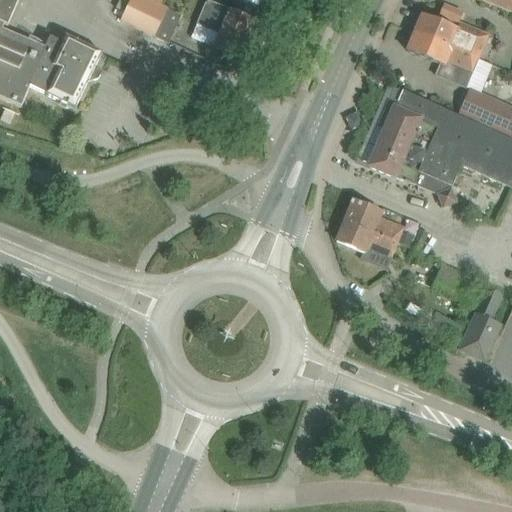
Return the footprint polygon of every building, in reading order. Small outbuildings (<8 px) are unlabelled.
[(102,54),(84,45),(72,40),(69,48),(50,40),(45,50),(2,32),(5,26),(9,25),(19,0),(0,0),(0,98),(21,107),(30,87),(46,95),(45,96),(75,110),(87,84),(99,80),(102,72),(95,69),(102,54)] [(120,0),(116,9),(124,12),(120,21),(168,45),(182,17),(168,10),(169,9),(150,0),(120,0)] [(511,0),(483,0),(483,2),(511,13),(511,0)] [(207,2),(205,7),(197,25),(219,34),(214,48),(239,58),(254,22),(207,2)] [(422,17),(415,35),(477,60),(484,45),(488,36),(460,26),(458,25),(463,15),(444,7),(437,24),(422,17)] [(477,60),(415,35),(408,52),(427,59),(441,65),(437,76),(467,89),(478,61),(477,60)] [(395,109),(393,108),(368,168),(439,197),(443,208),(455,204),(451,192),(461,168),(502,185),(511,189),(511,141),(458,117),(398,90),(398,91),(401,93),(395,109)] [(459,115),(458,117),(511,141),(511,109),(470,91),(459,115)] [(354,202),(345,223),(397,244),(398,240),(402,232),(403,230),(388,223),(387,227),(378,223),(382,214),(354,202)] [(397,244),(345,223),(336,243),(364,255),(367,249),(391,259),(397,244)] [(411,250),(421,254),(429,235),(418,231),(416,237),(411,250)] [(398,240),(397,244),(411,250),(416,237),(402,232),(398,240)] [(433,290),(471,306),(481,282),(443,266),(433,290)] [(476,315),(492,323),(504,297),(488,290),(476,315)] [(500,327),(492,323),(476,315),(459,352),(484,363),(500,327)]
